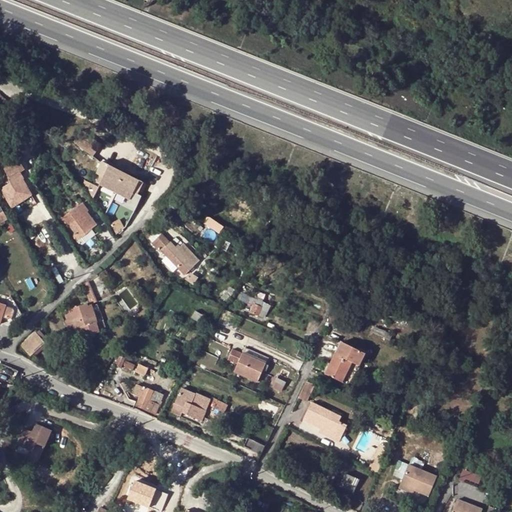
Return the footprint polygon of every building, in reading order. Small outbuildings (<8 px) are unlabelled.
[(88,138),(80,132),(72,143),(80,149),(88,138)] [(20,161),(10,166),(13,173),(8,176),(18,194),(27,189),(22,179),(24,178),(20,172),(24,169),(20,161)] [(138,181),(108,166),(98,185),(129,200),(132,194),(138,181)] [(72,178),(68,181),(75,189),(79,186),(72,178)] [(96,188),(89,185),(85,192),(91,199),(96,188)] [(75,208),(63,217),(75,234),(73,236),(77,240),(84,235),(91,229),(75,208)] [(219,233),(224,226),(207,216),(203,223),(219,233)] [(91,229),(84,235),(87,240),(95,234),(91,229)] [(185,274),(194,266),(193,266),(199,260),(183,244),(180,247),(178,249),(176,247),(170,242),(162,233),(152,243),(161,252),(163,250),(185,274)] [(93,280),(89,282),(95,297),(100,295),(93,280)] [(95,297),(89,282),(82,284),(89,300),(95,297)] [(235,289),(233,288),(230,286),(221,299),(225,302),(235,289)] [(270,306),(243,293),(239,300),(246,303),(244,310),(264,319),(270,306)] [(0,323),(1,324),(3,317),(9,319),(13,308),(6,306),(7,305),(0,302),(0,323)] [(90,303),(65,310),(68,319),(66,320),(69,330),(74,328),(77,338),(100,331),(99,330),(105,328),(98,303),(92,306),(90,303)] [(197,310),(193,317),(202,324),(206,316),(197,310)] [(372,332),(389,340),(391,335),(383,331),(378,328),(375,327),(372,332)] [(36,332),(21,345),(30,355),(32,354),(43,344),(45,342),(36,332)] [(342,341),(336,353),(359,365),(365,352),(342,341)] [(43,344),(32,354),(34,357),(46,347),(43,344)] [(258,382),(268,358),(245,348),(243,353),(232,348),(228,359),(238,364),(234,372),(258,382)] [(359,365),(336,353),(326,373),(348,385),(359,365)] [(126,358),(120,355),(115,365),(122,368),(126,358)] [(145,376),(148,368),(138,363),(134,371),(145,376)] [(285,382),(275,377),(271,387),(281,392),(285,382)] [(307,381),(298,397),(307,401),(315,386),(307,381)] [(145,387),(137,406),(157,414),(164,395),(145,387)] [(211,427),(213,422),(204,418),(210,402),(211,401),(181,388),(171,411),(181,416),(183,412),(202,421),(201,423),(211,427)] [(223,413),(227,405),(212,398),(211,401),(210,402),(215,405),(214,409),(223,413)] [(347,426),(340,422),(324,414),(327,409),(313,402),(305,420),(322,428),(320,432),(339,441),(347,426)] [(342,416),(327,409),(324,414),(340,422),(342,416)] [(248,415),(241,412),(239,418),(245,420),(248,415)] [(22,434),(15,449),(31,457),(38,440),(41,439),(47,442),(54,426),(39,419),(31,435),(29,436),(22,434)] [(266,446),(248,438),(244,446),(262,454),(266,446)] [(382,441),(367,472),(377,477),(388,449),(390,445),(382,441)] [(402,478),(407,463),(399,460),(394,475),(402,478)] [(408,465),(400,484),(414,488),(429,494),(436,475),(408,465)] [(459,480),(477,487),(482,476),(463,469),(459,480)] [(335,476),(329,473),(326,479),(333,482),(335,476)] [(359,481),(344,475),(340,485),(354,492),(359,481)] [(150,507),(156,489),(134,481),(128,499),(150,507)] [(413,492),(414,488),(400,484),(399,487),(413,492)] [(457,498),(452,511),(480,511),(482,507),(457,498)]
